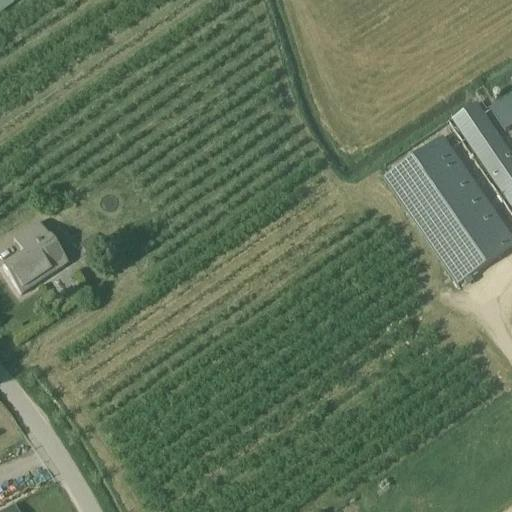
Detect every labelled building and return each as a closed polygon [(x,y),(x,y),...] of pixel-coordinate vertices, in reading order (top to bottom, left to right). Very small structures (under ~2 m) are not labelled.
[(6,0),(0,0),(0,14),(11,6),(6,0)] [(511,94),(490,110),(510,138),(511,136),(511,94)] [(453,120),(511,207),(511,159),(475,105),(453,120)] [(389,175),(384,179),(458,286),(463,283),(466,286),(472,281),(470,278),(511,248),(511,240),(442,139),(389,175)] [(21,255),(0,269),(20,298),(67,266),(38,224),(12,242),(21,255)]
